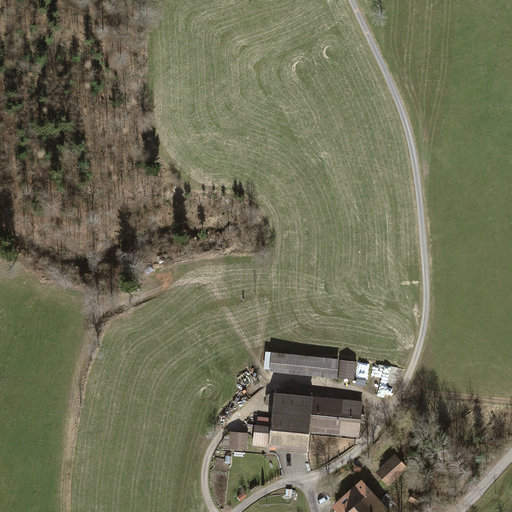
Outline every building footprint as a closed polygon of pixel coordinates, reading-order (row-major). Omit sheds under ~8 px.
[(266,353),(264,370),(269,370),(269,373),(338,379),(338,376),(348,377),(349,360),(266,353)] [(282,394),(274,393),(271,419),(258,418),(257,426),(254,426),(252,446),(269,448),(268,451),(307,454),(310,432),(358,436),(361,401),(311,397),(311,393),(282,391),(282,394)] [(248,434),(231,432),(229,448),(247,450),(248,434)] [(394,455),(375,471),(388,486),(407,470),(394,455)] [(389,511),(362,480),(331,506),(336,511),(389,511)] [(409,502),(418,508),(424,499),(414,493),(409,502)]
